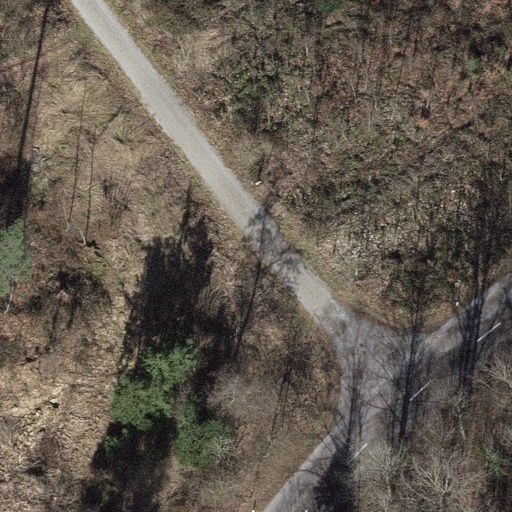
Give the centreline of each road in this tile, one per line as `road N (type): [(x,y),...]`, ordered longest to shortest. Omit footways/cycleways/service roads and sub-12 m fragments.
road 1 (track): [(400,375),(87,40),(59,0)]
road 2 (tertiary): [(511,293),(400,375),(298,511)]
